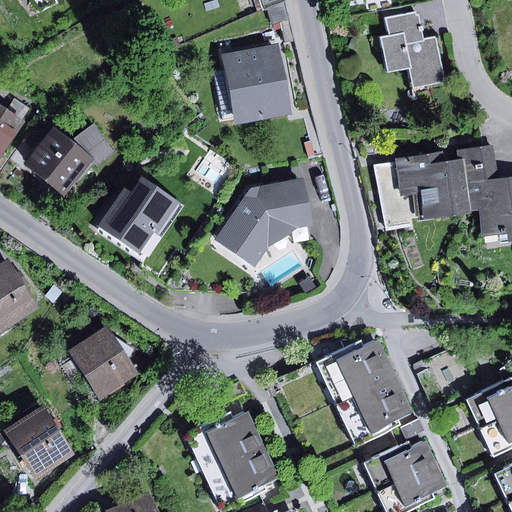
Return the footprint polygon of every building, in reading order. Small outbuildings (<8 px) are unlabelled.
[(285,3),(266,9),(271,25),(290,20),(285,3)] [(415,13),(384,19),(388,36),(381,37),(388,73),(410,69),(414,88),(445,82),(436,36),(424,39),(419,15),(416,16),(415,13)] [(177,38),(170,41),(173,48),(180,45),(177,38)] [(233,109),(236,125),(293,114),(279,44),(223,55),(225,70),(233,109)] [(233,109),(225,70),(213,72),(220,111),(233,109)] [(14,99),(8,109),(22,119),(28,108),(14,99)] [(0,159),(26,122),(22,119),(8,109),(0,103),(0,159)] [(94,124),(69,140),(94,159),(101,164),(115,153),(94,124)] [(24,166),(64,197),(94,159),(69,140),(54,128),(24,166)] [(460,151),(462,158),(470,213),(477,211),(481,239),(506,235),(508,245),(511,243),(511,177),(498,180),(493,146),(460,151)] [(443,152),(395,159),(395,164),(377,167),(387,231),(412,227),(411,219),(421,217),(422,220),(470,213),(462,158),(445,161),(443,152)] [(99,226),(140,253),(154,232),(160,236),(181,203),(142,178),(132,192),(125,188),(99,226)] [(248,186),(215,241),(254,267),(268,248),(285,238),(298,227),(314,227),(304,178),(248,186)] [(0,265),(0,331),(2,335),(41,310),(10,260),(0,265)] [(308,276),(298,283),(306,294),(315,288),(308,276)] [(55,286),(47,297),(56,303),(63,292),(55,286)] [(67,342),(102,397),(139,374),(129,357),(133,349),(114,337),(108,328),(92,338),(87,329),(67,342)] [(318,365),(336,404),(397,376),(382,344),(366,351),(363,344),(318,365)] [(412,409),(397,376),(336,404),(354,443),(399,422),(397,416),(412,409)] [(511,379),(467,400),(480,426),(511,410),(511,379)] [(241,381),(226,388),(232,400),(247,392),(241,381)] [(45,406),(5,431),(36,480),(76,455),(45,406)] [(511,410),(480,426),(494,457),(511,448),(511,410)] [(186,434),(204,472),(265,444),(250,412),(234,420),(231,413),(186,434)] [(410,443),(365,465),(377,490),(436,462),(427,443),(413,449),(410,443)] [(280,477),(265,444),(204,472),(222,511),(267,490),(265,485),(280,477)] [(448,486),(436,462),(377,490),(387,511),(410,511),(437,499),(434,493),(448,486)] [(511,466),(497,474),(509,500),(511,498),(511,466)] [(158,511),(150,493),(108,510),(108,511),(158,511)] [(33,511),(33,498),(19,499),(19,511),(33,511)]
